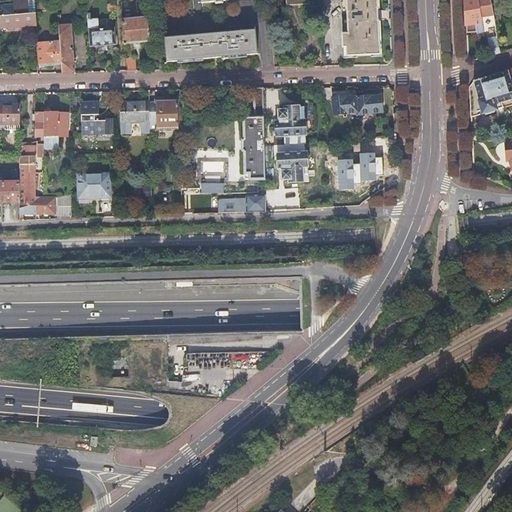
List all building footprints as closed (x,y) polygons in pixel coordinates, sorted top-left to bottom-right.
[(20,0),(20,1),(14,1),(15,16),(0,17),(0,28),(37,26),(35,0),(20,0)] [(340,0),(343,57),(380,55),(377,0),(340,0)] [(473,0),(464,0),(466,33),(477,32),(476,23),(482,22),(481,17),(478,2),(474,2),(473,0)] [(473,0),(474,2),(478,2),(481,17),(493,16),(491,3),(490,0),(473,0)] [(122,19),(124,44),(150,42),(148,17),(122,19)] [(98,19),(88,20),(90,47),(116,45),(115,28),(99,29),(98,19)] [(60,42),(61,63),(62,73),(65,73),(75,73),(71,25),(59,26),(60,42)] [(185,37),(165,39),(167,62),(257,54),(256,31),(236,33),(236,30),(229,31),(229,34),(191,37),(191,34),(184,34),(185,37)] [(500,53),(497,39),(488,41),(491,56),(500,53)] [(48,63),(61,63),(60,42),(38,44),(40,64),(40,69),(48,68),(48,63)] [(125,59),(126,72),(135,72),(134,58),(125,59)] [(511,84),(508,71),(474,81),(483,114),(485,113),(488,115),(494,113),(495,110),(496,110),(495,105),(511,100),(511,84)] [(272,88),(264,89),(264,115),(273,115),(272,88)] [(264,89),(254,89),(254,118),(244,118),(245,140),(242,142),(243,151),(245,152),(246,174),(250,173),(250,180),(266,179),(265,154),(265,147),(265,141),(264,115),(264,89)] [(386,114),(385,92),(332,94),(332,115),(386,114)] [(99,101),(82,101),(83,135),(106,135),(106,121),(99,121),(99,101)] [(150,123),(150,131),(179,130),(178,122),(182,121),(182,108),(178,109),(178,101),(156,101),(156,104),(149,104),(150,123)] [(149,104),(149,102),(120,102),(120,124),(121,135),(131,134),(130,123),(141,123),(141,134),(150,134),(150,131),(150,123),(149,104)] [(0,104),(0,125),(20,126),(20,105),(0,104)] [(290,145),(304,144),(306,144),(305,135),(307,135),(305,107),(285,108),(285,111),(279,112),(279,122),(276,123),(276,132),(273,132),(273,135),(277,135),(277,137),(284,136),(285,146),(290,145)] [(44,137),(44,114),(36,114),(35,116),(33,116),(33,121),(36,122),(36,138),(41,138),(44,137)] [(69,114),(44,114),(44,137),(44,141),(49,141),(49,149),(59,149),(58,137),(68,137),(69,114)] [(130,123),(131,134),(141,134),(141,123),(130,123)] [(511,139),(498,143),(504,160),(509,158),(511,162),(510,163),(511,169),(511,139)] [(20,143),(20,157),(25,157),(25,153),(35,153),(35,147),(34,147),(34,143),(20,143)] [(305,154),(304,144),(290,145),(285,146),(275,146),(275,161),(278,161),(278,169),(282,169),(283,180),(289,180),(290,183),(309,181),(308,153),(305,154)] [(199,177),(225,173),(222,150),(196,154),(199,177)] [(25,157),(20,157),(20,184),(20,203),(20,221),(24,220),(25,214),(39,214),(39,198),(35,198),(35,153),(25,153),(25,157)] [(110,175),(78,176),(79,199),(88,199),(88,211),(103,211),(103,199),(110,199),(110,175)] [(0,181),(0,203),(20,203),(20,184),(10,184),(10,182),(0,181)] [(220,184),(205,184),(209,187),(209,194),(216,194),(216,187),(220,184)] [(138,202),(153,202),(152,186),(137,186),(138,202)] [(266,212),(266,195),(249,196),(247,198),(247,213),(266,212)] [(71,216),(71,196),(58,197),(59,216),(71,216)] [(55,199),(44,199),(39,198),(39,214),(55,214),(55,199)] [(247,198),(219,200),(219,214),(227,213),(227,208),(229,204),(233,204),(234,213),(247,213),(247,198)]
